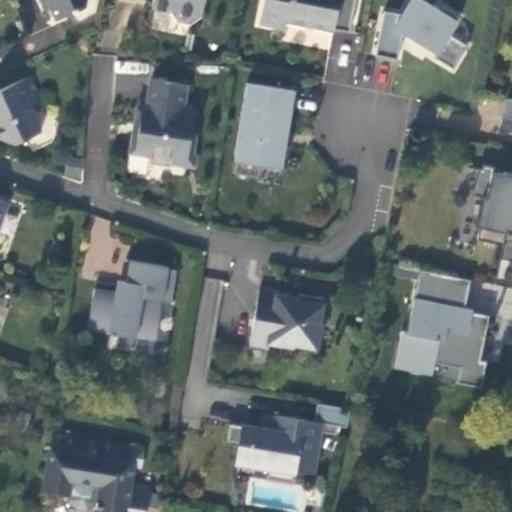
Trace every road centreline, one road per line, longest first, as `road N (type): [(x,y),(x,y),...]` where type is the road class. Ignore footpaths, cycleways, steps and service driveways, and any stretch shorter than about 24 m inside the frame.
road 1 (residential): [(94,197),(195,230),(331,258),(365,225),(387,108)]
road 2 (residential): [(94,197),(111,58)]
